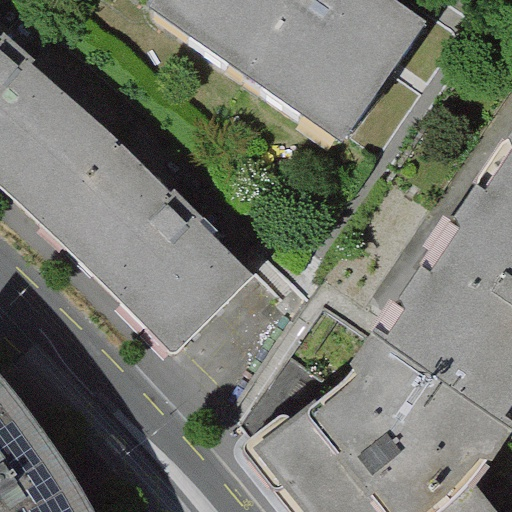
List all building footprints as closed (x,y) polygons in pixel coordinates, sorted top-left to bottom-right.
[(374,0),(166,0),(154,18),(343,150),(424,34),(374,0)] [(0,191),(42,228),(113,144),(0,43),(0,191)] [(113,144),(42,228),(176,360),(251,280),(113,144)] [(511,163),(392,339),(511,422),(511,163)] [(511,483),(511,422),(392,339),(345,407),(255,452),(302,511),(494,511),(511,483)] [(0,511),(63,511),(93,496),(39,413),(0,368),(0,511)] [(99,511),(93,496),(63,511),(99,511)]
